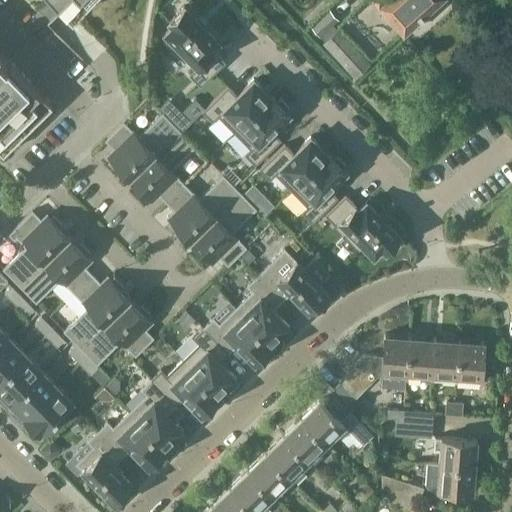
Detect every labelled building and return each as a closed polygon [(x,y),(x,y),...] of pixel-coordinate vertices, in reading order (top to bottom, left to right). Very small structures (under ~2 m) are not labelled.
[(58,0),(72,14),(85,0),(58,0)] [(375,0),(405,31),(438,0),(375,0)] [(170,26),(162,34),(169,42),(165,46),(178,60),(182,55),(195,68),(190,72),(201,82),(220,64),(207,51),(215,43),(202,29),(195,22),(181,8),(180,9),(166,23),(170,26)] [(369,64),(359,54),(331,23),(336,18),(328,9),(310,24),(356,76),(369,64)] [(0,50),(0,148),(2,151),(52,103),(10,60),(5,65),(0,59),(0,50)] [(227,85),(202,110),(213,120),(218,114),(234,131),(272,94),(271,94),(270,95),(253,78),(236,94),(227,85)] [(272,94),(234,131),(251,147),(245,153),(255,163),(266,152),(280,138),(271,129),(285,115),(289,112),(286,109),(289,107),(280,97),(277,100),(272,94)] [(127,174),(129,177),(178,130),(162,113),(145,130),(138,136),(123,121),(105,139),(114,148),(107,154),(111,158),(108,161),(117,170),(120,167),(122,170),(126,175),(127,174)] [(158,193),(166,201),(185,184),(170,169),(177,163),(194,146),(178,130),(129,177),(132,180),(136,185),(139,187),(136,189),(145,198),(148,196),(151,200),(158,193)] [(281,146),(256,171),(266,181),(271,175),(288,192),(325,156),(326,154),(318,146),(315,148),(307,138),(290,155),(281,146)] [(325,156),(288,192),(304,208),(298,214),(308,224),(333,200),(324,190),(326,192),(334,185),(332,183),(342,173),(340,171),(343,168),(333,158),(330,161),(325,156)] [(185,184),(166,201),(175,210),(167,217),(171,221),(169,223),(177,232),(180,229),(189,239),(239,191),(223,174),(198,198),(185,184)] [(239,191),(189,239),(199,249),(196,251),(205,260),(208,258),(212,262),(219,255),(228,264),(238,254),(246,246),(231,231),(256,207),(239,191)] [(342,198),(323,217),(333,227),(337,223),(349,236),(345,240),(358,254),(363,249),(370,257),(378,249),(382,253),(397,238),(383,224),(385,222),(378,215),(376,217),(362,203),(354,211),(350,206),(342,198)] [(29,241),(3,267),(19,284),(69,235),(59,226),(62,223),(53,214),(51,217),(47,213),(39,220),(31,211),(9,232),(14,238),(19,234),(23,238),(25,237),(29,241)] [(70,240),(68,237),(19,285),(35,301),(52,285),(59,278),(73,293),(91,275),(83,267),(90,260),(86,256),(89,254),(80,245),(77,247),(75,245),(70,240)] [(246,246),(238,254),(247,263),(254,255),(246,246)] [(329,294),(284,248),(257,274),(282,299),(291,291),(308,308),(314,303),(317,306),(329,294)] [(253,290),(237,306),(272,342),(289,325),(272,308),(282,299),(257,274),(247,284),(253,290)] [(80,347),(128,299),(126,297),(121,292),(119,290),(121,287),(112,278),(110,281),(106,277),(99,284),(91,275),(73,293),(87,307),(81,314),(80,314),(63,330),(72,339),(80,347)] [(11,285),(4,292),(15,303),(22,296),(11,285)] [(22,296),(15,303),(26,315),(34,308),(22,296)] [(131,302),(128,299),(80,347),(83,351),(94,362),(96,364),(113,347),(119,340),(134,356),(152,338),(143,329),(150,322),(147,318),(149,316),(141,307),(138,309),(136,307),(131,302)] [(213,317),(203,327),(204,328),(228,352),(237,343),(254,361),(257,358),(259,361),(269,352),(266,349),(272,343),(272,342),(237,306),(219,323),(213,317)] [(42,316),(34,323),(46,334),(53,327),(42,316)] [(0,326),(0,348),(11,337),(0,326)] [(53,327),(46,334),(57,346),(64,339),(53,327)] [(199,342),(182,358),(183,359),(219,395),(218,394),(236,377),(219,360),(228,352),(204,328),(203,327),(193,336),(199,342)] [(364,354),(355,363),(371,379),(376,375),(408,377),(411,335),(383,333),(381,355),(364,354)] [(436,337),(411,335),(408,377),(419,378),(420,372),(433,373),(436,337)] [(11,337),(0,348),(0,378),(26,353),(11,337)] [(460,339),(436,337),(433,373),(457,375),(460,339)] [(485,341),(460,339),(457,375),(469,375),(468,381),(482,382),(485,341)] [(75,343),(68,350),(79,361),(86,354),(75,343)] [(26,353),(0,378),(0,389),(10,399),(41,368),(26,353)] [(86,354),(79,361),(91,373),(98,366),(86,354)] [(160,368),(150,378),(151,378),(175,403),(184,395),(201,412),(203,411),(204,410),(207,413),(216,404),(213,401),(219,395),(183,359),(182,358),(166,374),(160,368)] [(355,363),(347,371),(363,388),(371,379),(355,363)] [(41,368),(10,399),(24,414),(23,415),(24,415),(56,384),(41,368)] [(363,388),(347,371),(338,379),(355,396),(363,388)] [(114,375),(105,384),(114,393),(119,388),(119,380),(114,375)] [(146,394),(130,409),(166,446),(183,429),(166,412),(175,403),(151,378),(141,388),(146,394)] [(340,380),(333,387),(346,401),(353,394),(340,380)] [(56,384),(24,415),(40,432),(72,400),(56,384)] [(320,399),(302,416),(326,441),(335,432),(339,436),(348,427),(363,443),(372,434),(349,411),(340,420),(320,399)] [(453,413),(454,401),(446,400),(445,413),(453,413)] [(454,401),(453,413),(461,414),(462,402),(454,401)] [(402,409),(391,408),(388,408),(387,416),(388,416),(389,415),(401,416),(402,409)] [(107,420),(97,430),(122,456),(131,447),(148,464),(151,462),(154,465),(163,456),(162,454),(168,448),(166,446),(130,409),(113,426),(107,420)] [(402,409),(401,416),(401,420),(431,422),(432,411),(402,409)] [(389,415),(388,416),(395,417),(394,433),(430,435),(431,422),(401,420),(401,416),(389,415)] [(302,416),(284,434),(308,459),(326,441),(302,416)] [(122,456),(97,430),(88,440),(93,446),(76,462),(115,502),(127,490),(125,488),(131,482),(113,464),(122,456)] [(284,434),(266,451),(290,476),(308,459),(284,434)] [(440,449),(439,462),(474,465),(476,438),(434,435),(433,448),(440,449)] [(57,460),(63,454),(63,449),(57,443),(49,451),(57,460)] [(266,451),(248,469),(272,494),(290,476),(266,451)] [(427,461),(425,483),(428,488),(472,491),(474,465),(439,462),(427,461)] [(248,469),(230,486),(254,511),(272,494),(248,469)] [(388,489),(419,499),(423,487),(381,472),(382,486),(388,488),(388,489)] [(357,487),(366,496),(373,489),(364,480),(357,487)] [(230,486),(212,504),(219,511),(253,511),(254,511),(230,486)] [(419,499),(388,489),(384,500),(415,511),(419,499)] [(340,505),(346,511),(350,511),(356,506),(347,498),(340,505)] [(326,511),(331,511),(336,508),(329,501),(322,508),(326,511)]
